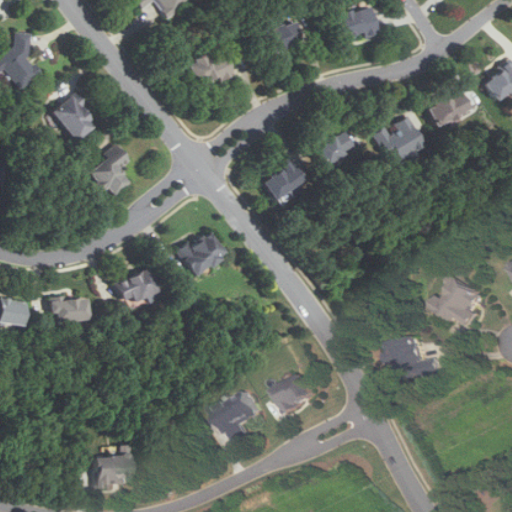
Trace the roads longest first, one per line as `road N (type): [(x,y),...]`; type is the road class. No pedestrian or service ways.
road 1 (residential): [(427,511),(318,318),(68,0)]
road 2 (residential): [(506,0),(418,64),(343,80),(278,106),(106,241),(61,256),(0,251)]
road 3 (residential): [(373,416),(157,511)]
